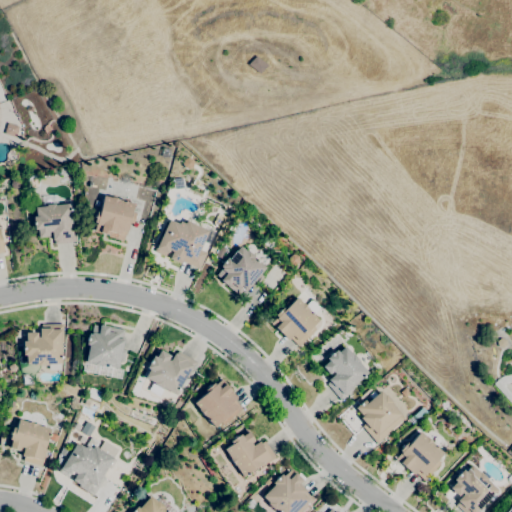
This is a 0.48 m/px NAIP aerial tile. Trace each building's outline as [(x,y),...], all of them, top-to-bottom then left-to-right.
[(17,127),(6,123),(3,132),(15,136),(17,127)] [(123,240),(107,236),(107,235),(100,233),(99,233),(93,232),(95,223),(93,222),(94,218),(93,218),(93,216),(95,216),(96,211),(98,212),(103,195),(111,198),(111,197),(118,199),(118,200),(133,204),(131,212),(135,213),(133,223),(128,222),(125,235),(124,235),(123,240)] [(54,244),(53,240),(51,240),(51,232),(47,232),(48,237),(37,238),(36,230),(33,230),(32,217),(35,217),(34,207),(45,206),(45,205),(54,204),(54,205),(69,204),(71,225),(73,225),(75,242),(54,244)] [(198,269),(181,261),(179,264),(168,258),(171,253),(166,251),(164,257),(153,251),(168,219),(178,224),(179,221),(184,223),(186,221),(208,231),(199,249),(206,253),(198,269)] [(224,251),(218,248),(221,243),(226,246),(224,251)] [(238,296),(219,280),(220,279),(215,275),(221,268),(219,266),(226,257),(229,259),(239,246),(246,252),(247,250),(253,256),(252,257),(265,267),(259,274),(263,277),(255,286),(252,283),(244,292),(243,291),(238,296)] [(220,258),(215,255),(218,248),(224,251),(220,258)] [(294,266),(289,264),(288,258),(292,254),(298,256),(299,262),(294,266)] [(297,346),(289,338),(287,340),(274,327),(274,328),(269,323),(275,318),(276,317),(274,315),(282,307),(284,309),(296,297),(302,303),(305,305),(311,299),(319,308),(313,314),(318,320),(312,326),(315,329),(297,346)] [(37,365),(37,364),(25,365),(25,355),(22,355),(22,341),(25,341),(25,333),(36,332),(36,337),(39,337),(39,328),(40,328),(40,324),(63,324),(63,342),(61,342),(61,364),(46,364),(46,365),(37,365)] [(121,379),(81,371),(83,361),(85,361),(88,345),(85,345),(88,334),(90,334),(92,325),(98,327),(98,325),(107,327),(123,330),(121,339),(123,340),(121,349),(125,350),(123,361),(118,360),(117,368),(123,369),(121,379)] [(501,348),(497,346),(496,341),(500,338),(505,340),(505,345),(501,348)] [(340,400),(326,384),(329,381),(327,380),(334,374),(332,371),(328,374),(321,366),(327,361),(325,359),(335,350),(337,352),(344,346),(352,355),(353,354),(358,361),(357,361),(367,373),(351,387),(352,389),(340,400)] [(158,397),(147,390),(152,382),(143,377),(148,369),(145,368),(152,356),(155,357),(159,350),(169,356),(167,360),(169,361),(173,353),(175,354),(177,351),(196,362),(187,378),(185,376),(175,395),(163,388),(158,397)] [(14,372),(9,371),(8,366),(12,363),(16,367),(14,372)] [(502,385),(511,395),(511,407),(492,384),(501,376),(502,376),(503,376),(504,376),(505,375),(506,375),(507,375),(508,375),(509,374),(510,374),(511,374),(511,382),(510,382),(509,383),(508,383),(507,383),(506,383),(505,383),(502,385)] [(214,427),(204,415),(203,416),(197,409),(198,409),(193,403),(205,392),(204,390),(213,382),(214,384),(215,383),(216,384),(221,379),(225,383),(225,384),(230,390),(230,391),(236,398),(234,399),(242,408),(223,425),(220,421),(214,427)] [(404,397),(400,392),(405,388),(409,393),(404,397)] [(376,444),(361,426),(364,423),(359,418),(361,416),(354,408),(363,400),(366,403),(371,399),(368,395),(373,391),(376,394),(380,390),(384,395),(385,394),(392,402),(390,403),(403,418),(387,433),(376,444)] [(86,423),(81,420),(81,415),(86,412),(90,414),(90,420),(86,423)] [(41,467),(22,461),(23,456),(21,455),(23,448),(20,447),(18,450),(5,446),(7,439),(8,439),(12,427),(15,428),(18,419),(50,429),(43,451),(45,452),(41,467)] [(76,435),(69,432),(73,423),(80,426),(76,435)] [(242,477),(234,465),(233,465),(229,459),(229,458),(223,449),(231,444),(229,441),(239,434),(241,436),(247,432),(253,440),(250,443),(252,446),(258,441),(260,444),(263,441),(274,457),(260,466),(259,464),(242,477)] [(423,481),(414,472),(412,475),(399,463),(394,459),(400,452),(398,451),(406,442),(408,444),(419,432),(425,437),(431,442),(431,443),(442,453),(437,459),(440,462),(423,481)] [(92,495),(78,486),(78,485),(71,480),(75,474),(71,471),(67,478),(57,472),(75,442),(84,448),(86,445),(91,448),(92,446),(112,458),(101,476),(104,477),(92,495)] [(458,458),(454,456),(453,452),(456,450),(460,451),(461,455),(458,458)] [(60,465),(55,463),(58,457),(63,459),(60,465)] [(478,511),(462,511),(455,505),(457,502),(456,501),(462,494),(460,493),(457,496),(449,488),(455,482),(452,480),(462,469),(464,472),(470,465),(479,473),(480,472),(486,478),(485,479),(496,490),(481,506),(483,507),(478,511)] [(277,511),(274,509),(273,510),(267,503),(268,502),(261,496),(273,484),(271,483),(280,474),(282,476),(283,474),(284,475),(289,470),(293,474),(294,472),(302,480),(298,484),(305,490),(304,491),(313,499),(300,511),(277,511)] [(130,511),(136,506),(138,508),(149,496),(156,502),(156,501),(163,507),(162,508),(166,511),(130,511)] [(249,510),(244,505),(251,499),(255,503),(249,510)] [(511,511),(511,501),(501,511),(511,511)]
